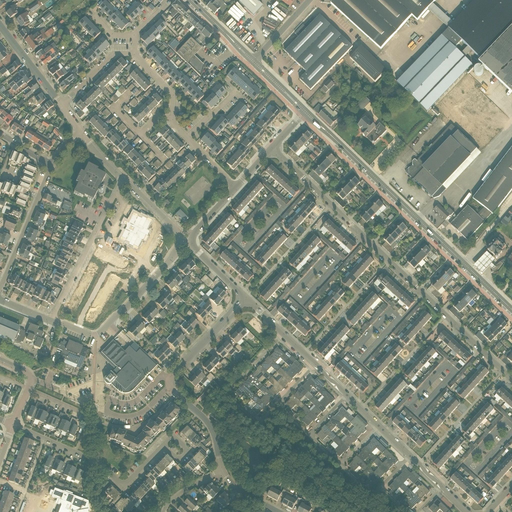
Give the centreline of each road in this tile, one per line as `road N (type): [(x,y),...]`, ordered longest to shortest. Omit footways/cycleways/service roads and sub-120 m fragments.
road 1 (residential): [(511,379),(272,147)]
road 2 (secondary): [(511,312),(304,112)]
road 3 (residential): [(179,242),(99,334),(50,321)]
road 4 (residential): [(50,321),(123,179)]
road 5 (residential): [(30,380),(127,416),(147,409),(168,386)]
road 6 (residential): [(51,166),(0,288)]
